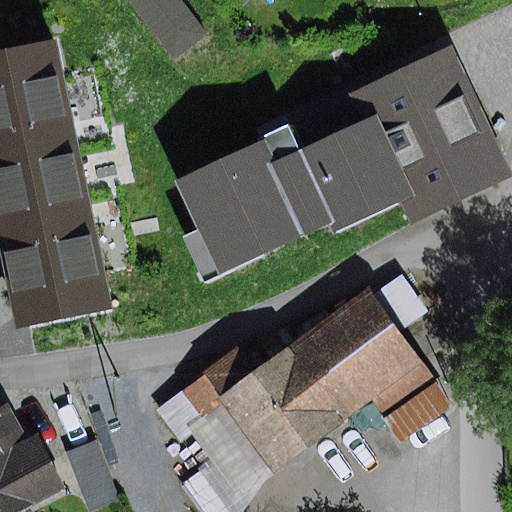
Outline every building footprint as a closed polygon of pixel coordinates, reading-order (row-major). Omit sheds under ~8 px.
[(201,36),(173,0),(127,0),(171,58),(201,36)] [(51,43),(0,52),(0,263),(12,325),(104,307),(51,43)] [(286,132),(176,186),(215,267),(322,215),(329,229),(396,197),(407,220),(501,175),(444,56),(365,94),(375,117),(297,153),(286,132)] [(246,351),(156,409),(178,442),(191,434),(233,497),(424,373),(375,297),(260,372),(246,351)] [(5,410),(0,412),(0,511),(3,511),(47,489),(5,410)] [(95,441),(65,453),(86,511),(117,499),(95,441)]
